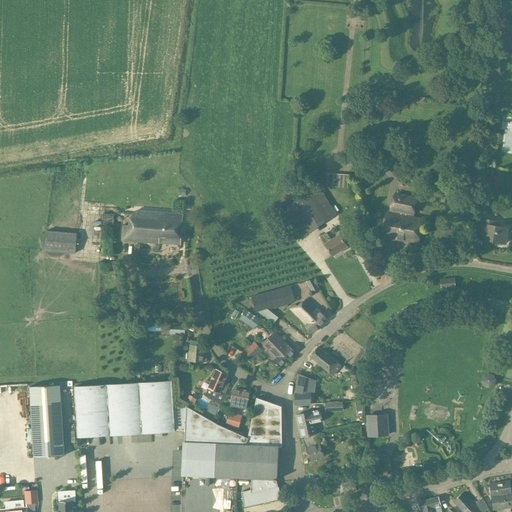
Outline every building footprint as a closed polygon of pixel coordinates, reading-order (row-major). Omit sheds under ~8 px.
[(348,174),(325,173),(324,187),(347,188),(348,187),(356,188),(356,183),(348,182),(348,174)] [(319,187),(308,194),(283,210),(300,238),(337,214),(319,187)] [(483,213),(487,193),(479,192),(475,211),(483,213)] [(417,244),(422,219),(411,217),(411,214),(413,214),(416,198),(396,194),(393,210),(399,211),(398,215),(390,213),(386,237),(395,239),(395,235),(406,237),(406,242),(417,244)] [(180,244),(183,214),(137,211),(136,227),(124,226),(123,240),(180,244)] [(505,243),(508,227),(496,225),(497,221),(483,218),(479,238),(505,243)] [(45,251),(76,253),(78,233),(47,231),(45,251)] [(333,256),(347,246),(340,235),(331,241),(326,233),(320,237),(333,256)] [(441,289),(456,288),(455,278),(440,279),(441,289)] [(314,279),(306,281),(312,293),(319,289),(314,279)] [(291,285),(251,296),(256,313),(296,302),(291,285)] [(312,333),(326,318),(306,299),(298,307),(294,304),(290,308),(307,325),(305,326),(312,333)] [(262,321),(246,309),(241,306),(233,318),(238,322),(240,319),(254,328),(262,321)] [(169,335),(184,336),(185,324),(169,323),(169,335)] [(279,366),(294,352),(275,331),(262,344),(270,353),(269,355),(279,366)] [(177,360),(185,361),(202,362),(203,345),(198,345),(198,341),(191,340),(190,352),(186,352),(178,351),(177,360)] [(252,360),(263,350),(255,341),(245,351),(252,360)] [(310,356),(329,372),(333,376),(341,366),(318,347),(310,356)] [(217,370),(209,388),(205,396),(212,400),(204,414),(213,420),(218,412),(219,412),(220,409),(219,409),(221,405),(222,406),(225,394),(221,393),(228,375),(217,370)] [(311,393),(312,380),(299,374),(296,395),(296,406),(311,404),(311,393)] [(171,381),(139,383),(142,433),(174,431),(173,407),(171,381)] [(139,383),(107,384),(110,434),(142,433),(139,383)] [(107,384),(75,386),(77,436),(110,434),(107,384)] [(60,385),(30,386),(34,457),(65,455),(60,385)] [(249,401),(250,394),(234,391),(231,406),(251,409),(252,401),(249,401)] [(192,407),(197,399),(191,395),(186,403),(192,407)] [(173,407),(174,431),(185,431),(184,442),(183,474),(252,477),(251,490),(242,493),(245,508),(282,499),(279,487),(278,487),(277,480),(278,447),(283,447),(282,407),(257,397),(249,438),(216,424),(200,414),(186,407),(173,407)] [(325,412),(343,411),(343,402),(325,403),(325,412)] [(220,409),(219,412),(216,422),(239,428),(242,415),(220,409)] [(302,437),(317,433),(314,423),(322,421),(320,410),(312,412),(297,415),(302,437)] [(389,436),(388,416),(367,417),(368,438),(389,436)] [(321,444),(327,442),(323,433),(304,440),(311,461),(325,456),(321,444)] [(491,484),(495,508),(511,505),(511,493),(511,494),(509,481),(491,484)] [(355,482),(353,482),(343,484),(345,494),(357,491),(355,482)] [(23,490),(25,504),(37,503),(36,489),(23,490)] [(480,511),(463,493),(454,501),(463,511),(480,511)] [(419,502),(421,511),(442,511),(441,505),(438,497),(419,502)] [(482,498),(476,502),(481,511),(483,511),(488,509),(482,498)] [(58,503),(58,511),(72,511),(71,502),(58,503)]
